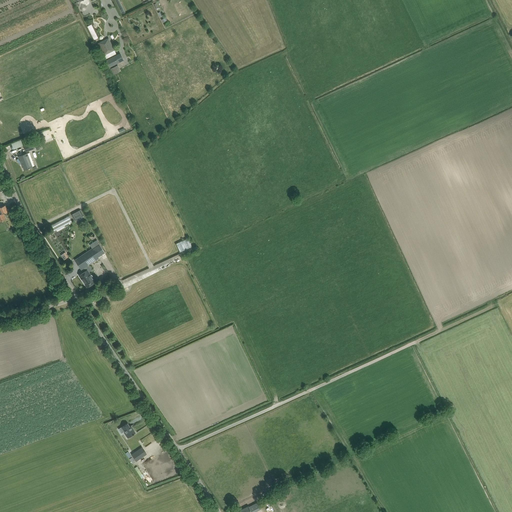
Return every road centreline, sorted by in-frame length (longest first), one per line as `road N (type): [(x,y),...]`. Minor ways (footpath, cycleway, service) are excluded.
road 1 (unclassified): [(177,449),(413,342)]
road 2 (unclassified): [(177,449),(75,300)]
road 3 (unclassified): [(75,300),(29,227),(0,149)]
